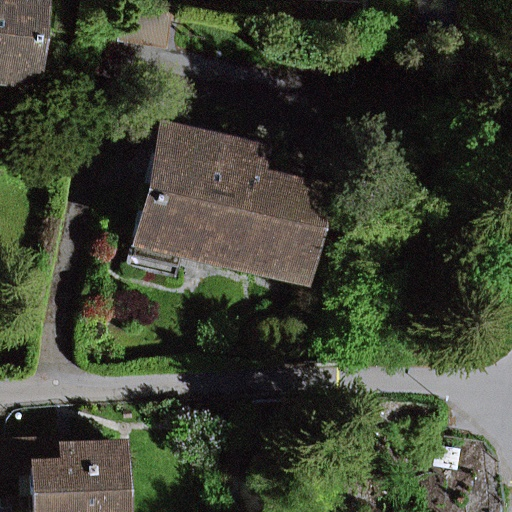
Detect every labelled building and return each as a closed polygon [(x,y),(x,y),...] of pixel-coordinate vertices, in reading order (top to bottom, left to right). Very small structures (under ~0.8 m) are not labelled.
[(0,0),(0,77),(31,81),(40,0),(0,0)] [(120,4),(114,43),(164,50),(170,11),(120,4)] [(156,131),(130,239),(291,278),(312,193),(269,183),(247,178),(250,163),(252,154),(156,131)] [(247,178),(269,183),(273,168),(250,163),(247,178)] [(59,450),(58,440),(3,442),(4,474),(27,473),(28,511),(118,511),(116,447),(59,450)]
